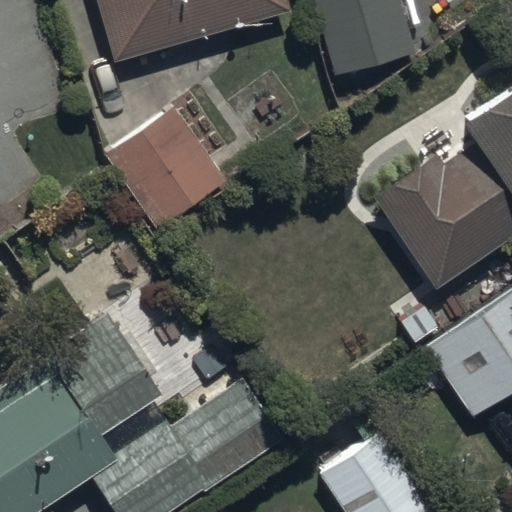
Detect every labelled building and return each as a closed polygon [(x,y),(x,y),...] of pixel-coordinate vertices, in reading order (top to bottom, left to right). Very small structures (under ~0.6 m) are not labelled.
[(92,0),(107,53),(286,3),(285,0),(92,0)] [(314,0),(332,70),(412,49),(399,0),(314,0)] [(433,279),(511,224),(511,67),(457,105),(475,132),(439,157),(430,144),(369,186),(433,279)] [(170,97),(97,148),(151,225),(224,175),(170,97)] [(511,380),(511,280),(421,340),(467,410),(511,380)] [(28,349),(33,357),(0,378),(0,511),(20,511),(87,469),(114,511),(149,511),(277,430),(238,369),(164,417),(148,393),(157,387),(102,302),(28,349)] [(436,511),(375,420),(313,461),(346,511),(436,511)]
